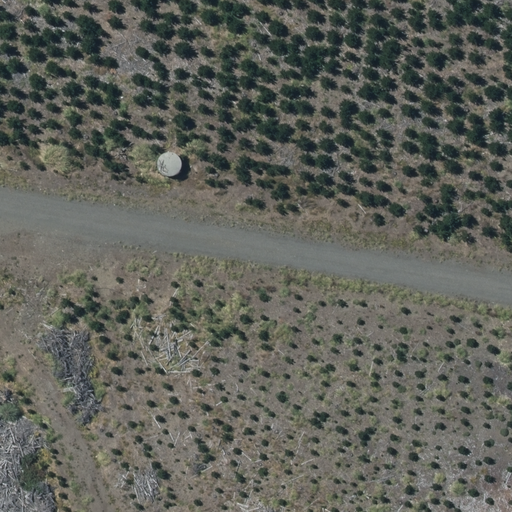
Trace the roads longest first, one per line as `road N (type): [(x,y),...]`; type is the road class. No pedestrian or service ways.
road 1 (track): [(0,207),(511,289)]
road 2 (track): [(103,511),(0,265)]
